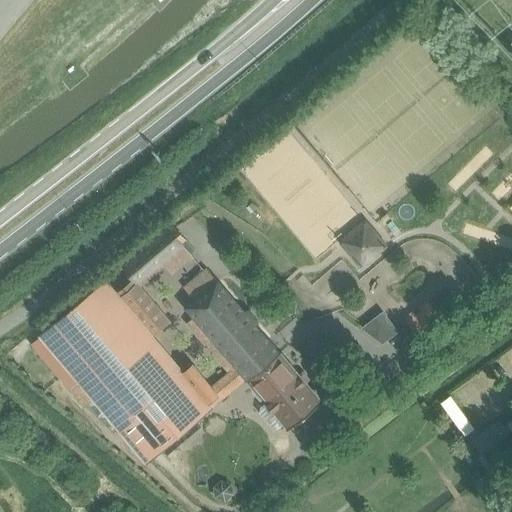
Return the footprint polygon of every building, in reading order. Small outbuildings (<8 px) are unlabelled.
[(337,243),(359,268),(386,246),(368,224),(364,220),(337,243)] [(124,267),(137,282),(138,283),(184,244),(170,228),(124,267)] [(287,427),(323,398),(281,349),(279,350),(218,279),(186,307),(247,378),(244,379),(251,385),(249,390),(257,398),(263,398),(287,427)] [(42,334),(31,343),(69,389),(68,389),(83,407),(87,404),(95,398),(115,422),(147,460),(212,406),(209,403),(220,394),(213,385),(193,362),(182,372),(151,336),(169,319),(141,286),(138,283),(137,282),(119,297),(105,281),(42,334)] [(431,302),(408,321),(421,338),(445,320),(431,302)] [(322,343),(309,344),(310,355),(323,353),(322,343)] [(451,394),(441,402),(465,434),(475,427),(451,394)] [(504,425),(500,419),(471,439),(482,453),(510,433),(509,432),(504,425)] [(511,465),(502,473),(511,486),(511,465)]
